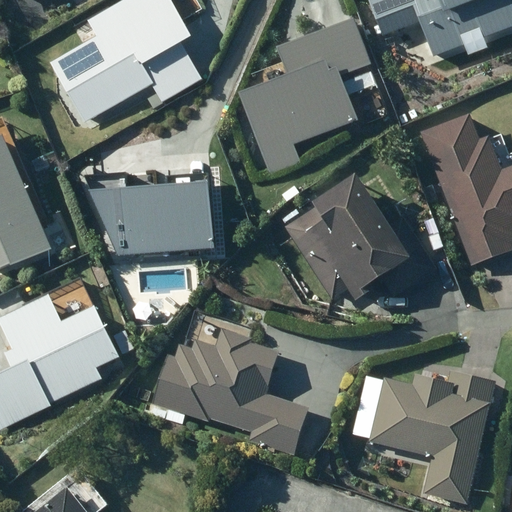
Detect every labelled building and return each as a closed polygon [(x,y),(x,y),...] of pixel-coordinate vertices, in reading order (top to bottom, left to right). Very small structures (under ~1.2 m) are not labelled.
[(86,123),(155,86),(165,103),(208,80),(200,65),(207,61),(174,0),(134,0),(92,23),(100,39),(54,63),(86,123)] [(511,0),(369,0),(388,50),(424,67),(468,50),(471,58),(492,50),(489,43),(511,34),(511,0)] [(360,20),(280,47),(290,76),(243,92),(271,174),(302,164),(295,145),(363,122),(347,75),(376,65),(360,20)] [(431,133),(476,267),(511,255),(511,169),(500,137),(489,141),(481,117),(431,133)] [(0,140),(0,273),(59,248),(10,136),(0,140)] [(154,168),(155,186),(94,190),(121,256),(215,251),(211,183),(171,185),(170,167),(154,168)] [(292,227),(339,300),(357,289),(366,303),(393,285),(401,298),(443,271),(410,218),(402,223),(371,176),(292,227)] [(446,235),(436,238),(440,251),(450,248),(446,235)] [(129,330),(114,338),(100,307),(67,323),(54,295),(2,320),(16,348),(8,353),(15,367),(0,374),(0,426),(2,431),(105,381),(100,370),(124,358),(124,357),(139,349),(129,330)] [(159,404),(214,423),(216,419),(259,433),(256,441),(302,457),(306,445),(320,449),(331,415),(272,395),(286,354),(258,344),(259,341),(227,330),(222,348),(201,341),(198,349),(187,346),(182,360),(175,358),(159,404)] [(374,441),(437,459),(428,493),(471,505),(500,404),(496,403),(502,384),(459,372),(455,384),(423,375),(421,386),(391,378),(374,441)] [(97,511),(79,487),(46,511),(97,511)]
